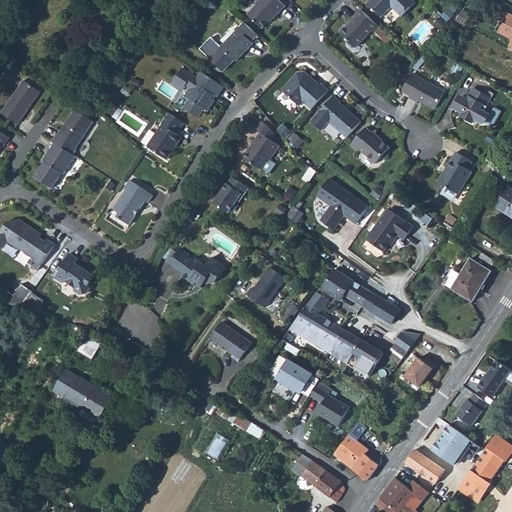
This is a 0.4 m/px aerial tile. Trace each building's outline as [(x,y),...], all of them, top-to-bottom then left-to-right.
[(274,19),(286,6),(279,0),(261,0),(248,14),(263,28),(273,18),(274,19)] [(402,16),(416,2),(412,0),(370,0),(367,4),(381,18),(392,7),(402,16)] [(374,33),(380,27),(362,10),(356,16),(357,17),(348,26),(345,26),(341,30),(342,34),(348,40),(348,44),(352,48),(356,47),(372,31),(374,33)] [(511,14),(504,11),(493,32),(511,42),(508,49),(511,51),(511,14)] [(234,59),(237,61),(243,55),(243,51),(245,49),(248,49),(254,43),(253,41),(259,35),(245,22),(221,47),(234,59)] [(382,40),(388,34),(381,27),(375,33),(382,40)] [(223,71),(234,59),(221,47),(210,36),(199,48),(223,71)] [(212,98),(214,95),(217,97),(224,87),(202,71),(198,78),(183,68),(173,82),(184,90),(187,86),(190,89),(185,96),(191,99),(185,107),(199,117),(205,109),(208,111),(215,100),(212,98)] [(318,87),(315,84),(317,82),(306,72),(298,72),(283,90),(301,106),(304,102),(312,109),(329,90),(322,83),(318,87)] [(426,103),(436,108),(446,91),(421,77),(410,98),(417,102),(418,100),(425,104),(426,103)] [(19,124),(41,92),(24,80),(2,113),(19,124)] [(484,105),(488,96),(473,88),(467,98),(463,96),(460,97),(454,108),(460,111),(463,113),(462,116),(474,123),(476,119),(483,123),(486,123),(491,114),(485,112),(488,107),(487,106),(484,105)] [(361,121),(340,102),(341,101),(335,96),(312,121),(322,130),(330,122),(347,138),(361,121)] [(76,149),(94,122),(75,109),(59,135),(58,134),(53,141),(55,143),(74,155),(77,150),(76,149)] [(168,160),(182,137),(177,133),(184,123),(169,113),(162,123),(163,124),(156,133),(158,135),(150,148),(168,160)] [(246,158),(262,169),(268,161),(269,161),(280,146),(276,143),(272,140),(275,135),(267,125),(263,122),(257,130),(261,133),(252,146),(253,147),(246,158)] [(292,132),(284,125),(280,130),(287,138),(292,132)] [(359,149),(376,164),(390,148),(379,138),(380,137),(373,131),(372,132),(366,127),(352,145),(358,150),(359,149)] [(4,146),(10,138),(0,130),(0,149),(0,148),(0,147),(2,144),(4,146)] [(148,146),(150,148),(158,135),(156,133),(148,146)] [(64,174),(76,156),(74,155),(55,143),(44,160),(45,161),(35,176),(53,188),(63,173),(64,174)] [(473,171),(469,169),(473,162),(457,152),(439,182),(459,194),(473,171)] [(240,202),(249,188),(233,176),(228,183),(227,182),(219,193),(219,196),(215,202),(229,213),(236,202),(240,202)] [(369,206),(330,178),(318,196),(331,206),(321,220),(335,230),(345,216),(356,224),(369,206)] [(153,195),(131,180),(125,189),(127,190),(114,209),(120,213),(117,217),(129,225),(146,201),(148,202),(153,195)] [(498,207),(511,215),(511,188),(498,207)] [(367,239),(384,251),(390,244),(392,245),(399,235),(405,240),(414,227),(389,209),(367,239)] [(433,219),(423,211),(418,217),(428,225),(433,219)] [(56,244),(48,239),(46,242),(40,238),(36,235),(35,230),(19,219),(8,221),(0,233),(0,245),(3,248),(8,241),(21,250),(21,249),(35,258),(33,260),(41,266),(56,244)] [(197,284),(202,288),(205,283),(207,284),(216,282),(226,267),(213,258),(207,266),(195,258),(194,260),(179,250),(170,263),(184,273),(183,275),(196,285),(197,284)] [(477,262),(490,270),(496,261),(483,253),(477,262)] [(89,284),(95,276),(76,264),(79,260),(70,254),(60,268),(61,271),(57,278),(63,282),(68,282),(76,287),(77,291),(81,294),(87,293),(90,289),(89,284)] [(453,289),(473,302),(492,271),(490,270),(477,262),(471,258),(461,274),(453,289)] [(252,288),(247,295),(266,308),(286,278),(270,267),(254,289),(252,288)] [(393,305),(336,269),(324,289),(342,300),(344,295),(381,317),(392,324),(401,310),(393,305)] [(446,285),(453,289),(461,274),(455,270),(446,285)] [(17,280),(12,291),(18,294),(23,283),(17,280)] [(23,285),(18,295),(10,291),(6,297),(39,315),(48,298),(23,285)] [(283,339),(301,350),(306,344),(308,340),(348,364),(349,364),(363,340),(319,314),(329,300),(320,294),(317,291),(288,332),(283,339)] [(232,356),(239,361),(252,343),(222,321),(211,338),(233,354),(232,356)] [(388,366),(395,371),(421,334),(404,331),(402,332),(398,338),(395,342),(397,343),(388,355),(393,359),(388,366)] [(102,342),(88,334),(84,342),(98,350),(102,342)] [(349,364),(370,377),(384,353),(363,340),(349,364)] [(299,390),(310,396),(311,395),(319,381),(320,380),(281,356),(271,373),(279,378),(279,382),(296,392),(299,390)] [(420,386),(436,365),(429,360),(427,363),(419,358),(406,376),(420,386)] [(504,364),(496,359),(483,379),(482,378),(478,385),(493,396),(511,369),(504,364)] [(84,408),(101,418),(114,397),(106,392),(101,390),(67,370),(55,390),(84,408)] [(318,413),(339,425),(351,407),(329,395),(333,390),(319,381),(311,395),(324,403),(318,413)] [(489,404),(475,393),(470,401),(468,399),(457,414),(473,426),(489,404)] [(80,414),(97,424),(101,418),(84,408),(80,414)] [(240,425),(261,438),(265,431),(244,418),(240,425)] [(471,440),(448,425),(431,450),(454,465),(471,440)] [(220,433),(209,451),(220,458),(231,440),(220,433)] [(334,454),(368,481),(380,465),(366,454),(369,449),(349,434),(334,454)] [(511,445),(496,435),(457,490),(478,503),(511,452),(511,445)] [(0,457),(3,460),(13,451),(0,437),(0,457)] [(444,470),(436,464),(422,454),(425,450),(418,446),(406,463),(436,484),(446,470),(444,470)] [(342,482),(322,467),(313,461),(303,454),(293,468),(338,502),(343,493),(345,491),(345,490),(345,488),(344,487),(343,485),(340,485),(342,482)] [(14,470),(0,460),(0,472),(8,478),(14,470)] [(397,478),(371,511),(416,511),(425,501),(397,478)]
